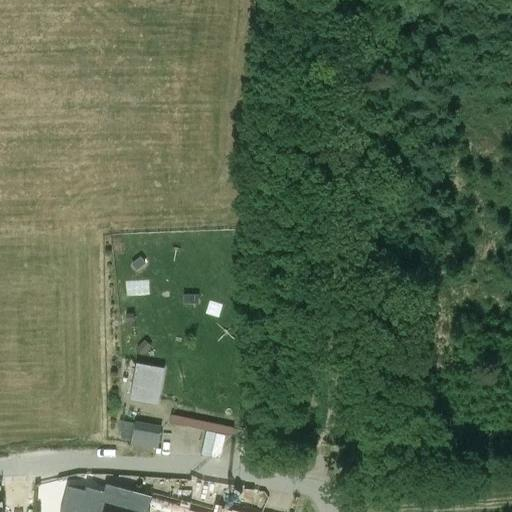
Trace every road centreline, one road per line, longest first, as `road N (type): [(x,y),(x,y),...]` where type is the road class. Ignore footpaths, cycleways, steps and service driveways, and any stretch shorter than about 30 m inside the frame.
road 1 (track): [(362,0),(330,448),(325,467),(301,489)]
road 2 (residential): [(0,469),(199,474),(301,489)]
